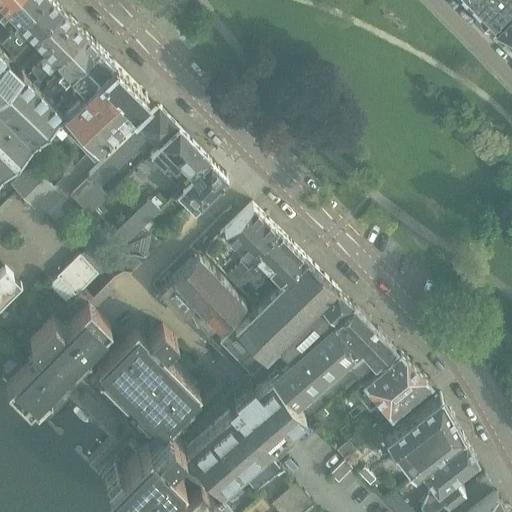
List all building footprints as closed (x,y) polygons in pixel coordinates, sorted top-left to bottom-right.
[(54,0),(39,0),(18,22),(5,35),(0,40),(0,44),(12,56),(32,36),(61,6),(54,0)] [(3,7),(0,9),(0,13),(11,25),(3,33),(5,35),(18,22),(39,0),(10,0),(3,7)] [(511,0),(474,0),(473,1),(495,24),(511,6),(511,0)] [(32,36),(40,45),(70,15),(61,6),(32,36)] [(511,6),(495,24),(498,27),(511,40),(511,6)] [(70,15),(40,45),(48,52),(40,60),(48,67),(55,60),(84,30),(70,15)] [(55,60),(69,74),(98,44),(84,30),(55,60)] [(0,172),(2,170),(15,157),(54,119),(59,114),(64,109),(12,56),(0,44),(0,172)] [(98,44),(69,74),(84,89),(114,60),(98,44)] [(84,89),(64,109),(59,114),(92,148),(144,96),(145,97),(146,96),(147,96),(146,95),(147,93),(140,85),(139,86),(114,60),(84,89)] [(160,144),(178,125),(158,105),(136,127),(135,126),(130,130),(131,131),(88,174),(70,192),(89,212),(107,193),(99,185),(130,154),(132,155),(152,136),(160,144)] [(178,125),(160,144),(144,159),(153,169),(160,162),(183,185),(210,158),(178,125)] [(210,158),(183,185),(176,191),(190,205),(177,217),(182,222),(228,176),(210,158)] [(19,174),(12,181),(35,204),(53,185),(30,162),(19,174)] [(128,239),(142,225),(160,207),(150,197),(98,249),(107,258),(125,241),(125,242),(128,239)] [(224,228),(249,253),(276,225),(252,201),(224,228)] [(128,239),(145,255),(159,241),(142,225),(128,239)] [(250,265),(246,269),(255,278),(291,239),(276,225),(249,253),(239,262),(241,264),(243,267),(247,263),(246,261),(253,253),(259,258),(251,266),(250,265)] [(255,278),(246,269),(238,278),(244,285),(248,282),(256,289),(272,273),(281,281),(306,255),(291,239),(255,278)] [(56,273),(74,292),(98,269),(80,250),(56,273)] [(159,289),(207,337),(219,326),(245,300),(198,251),(159,289)] [(259,379),(261,382),(353,302),(337,286),(338,286),(306,255),(281,281),(220,340),(251,371),(259,379)] [(0,306),(1,308),(8,296),(22,283),(5,266),(0,270),(0,306)] [(88,302),(68,321),(6,384),(28,406),(32,402),(34,404),(45,393),(43,391),(71,363),(73,365),(84,354),(82,352),(110,324),(88,302)] [(173,459),(198,486),(199,485),(198,484),(209,475),(220,487),(304,413),(294,401),(328,371),(345,389),(395,344),(353,302),(261,382),(186,448),(173,459)] [(136,328),(97,367),(161,431),(200,391),(161,353),(177,338),(162,323),(147,339),(136,328)] [(378,399),(390,413),(414,394),(430,380),(399,349),(353,387),(369,407),(378,399)] [(316,400),(322,408),(338,393),(331,386),(316,400)] [(419,467),(463,433),(462,431),(454,417),(449,408),(441,394),(440,392),(439,393),(384,436),(413,473),(420,467),(419,467)] [(170,428),(156,442),(168,455),(180,442),(182,440),(178,436),(170,428)] [(419,467),(420,467),(431,481),(420,507),(424,511),(435,511),(448,502),(447,502),(464,487),(454,474),(475,458),(476,457),(476,456),(473,450),(472,450),(463,433),(419,467)] [(148,441),(106,484),(134,511),(147,511),(183,476),(165,458),(148,441)] [(246,478),(255,489),(281,467),(271,456),(246,478)] [(340,463),(348,471),(353,467),(345,459),(340,463)] [(335,468),(343,476),(348,471),(340,463),(335,468)] [(359,472),(364,477),(370,472),(364,466),(359,472)] [(343,476),(335,468),(330,473),(338,481),(343,476)] [(370,472),(364,477),(370,483),(376,478),(370,472)] [(270,501),(279,511),(304,490),(295,479),(270,501)] [(199,485),(198,486),(168,511),(205,511),(216,502),(200,484),(199,485)] [(304,490),(279,511),(299,511),(314,500),(304,490)] [(507,511),(504,507),(495,490),(467,511),(507,511)] [(234,511),(235,511),(223,497),(216,502),(205,511),(234,511)]
